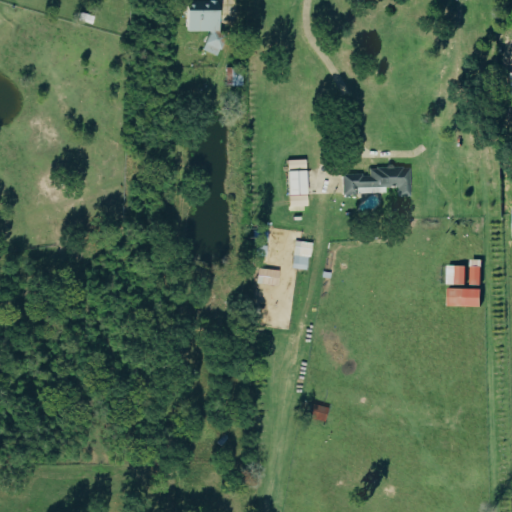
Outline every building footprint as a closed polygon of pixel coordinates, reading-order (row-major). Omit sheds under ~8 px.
[(185,0),(217,1),(217,31),(186,31),(185,0)] [(306,211),(304,160),(286,161),(287,211),(306,211)] [(342,195),(372,195),(372,187),(397,187),(397,196),(409,196),(409,167),(369,167),(369,175),(342,175),(342,195)] [(311,243),(300,241),(297,255),(293,254),(291,268),(306,270),(311,243)] [(469,286),(480,286),(481,260),(470,260),(469,286)] [(464,286),(465,266),(446,266),(446,285),(464,286)] [(307,418),(324,422),(327,409),(310,404),(307,418)]
